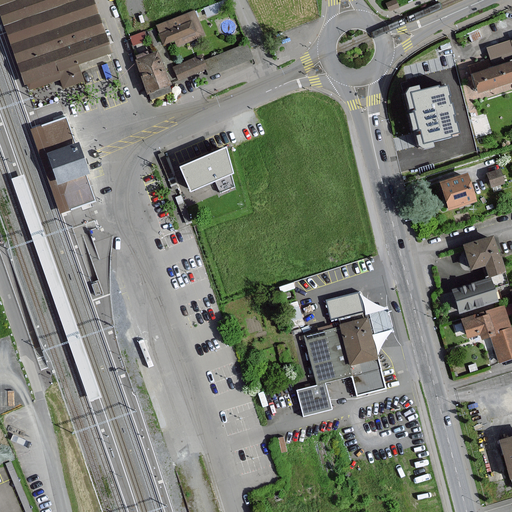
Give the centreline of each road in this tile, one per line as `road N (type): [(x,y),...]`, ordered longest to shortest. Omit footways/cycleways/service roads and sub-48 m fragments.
road 1 (residential): [(236,511),(197,367),(120,153)]
road 2 (primary): [(378,168),(465,511)]
road 3 (unclassified): [(0,279),(68,511)]
road 4 (residential): [(273,88),(120,153)]
